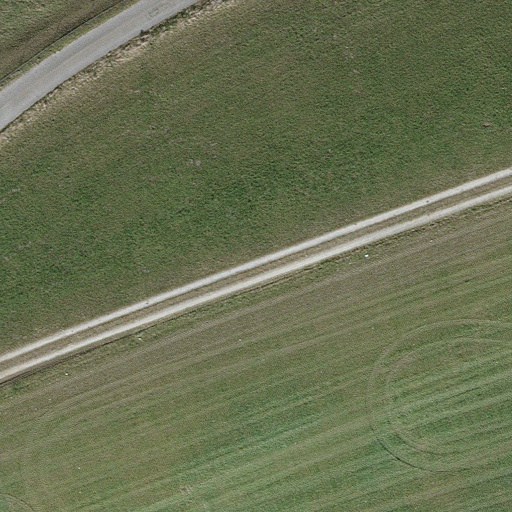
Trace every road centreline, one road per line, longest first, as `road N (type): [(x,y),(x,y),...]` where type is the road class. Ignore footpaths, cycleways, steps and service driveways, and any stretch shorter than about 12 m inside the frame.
road 1 (track): [(0,363),(511,176)]
road 2 (track): [(0,107),(87,43),(164,0)]
